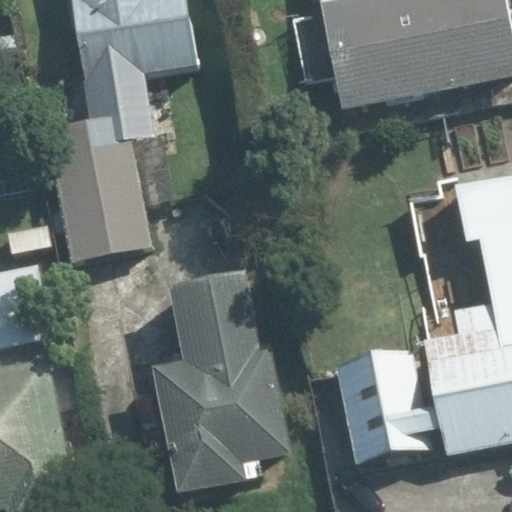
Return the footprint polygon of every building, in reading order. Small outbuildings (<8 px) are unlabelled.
[(217,73),(205,0),(87,0),(101,91),(217,73)] [(511,0),(330,0),(357,113),(511,76),(511,0)] [(143,125),(66,137),(86,264),(163,252),(143,125)] [(50,163),(0,175),(0,210),(58,196),(50,163)] [(511,186),(476,194),(485,242),(499,239),(511,303),(467,312),(472,336),(437,343),(440,358),(353,376),(371,464),(459,446),(462,460),(511,450),(511,186)] [(207,200),(174,206),(183,258),(217,252),(207,200)] [(0,511),(97,511),(75,368),(22,376),(19,356),(65,349),(53,271),(0,279),(0,511)] [(268,287),(192,299),(204,373),(178,377),(198,500),(281,486),(278,464),(309,459),(292,351),(279,353),(268,287)]
